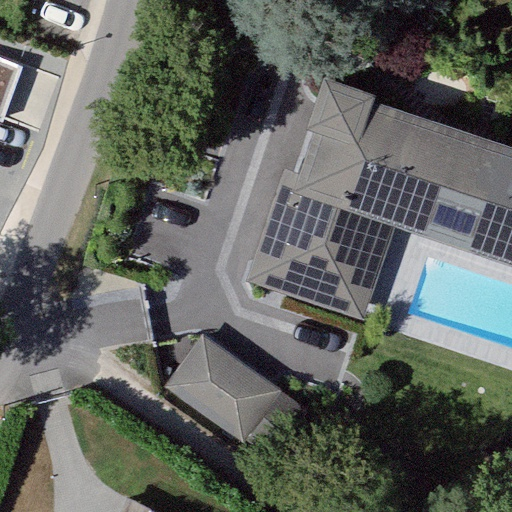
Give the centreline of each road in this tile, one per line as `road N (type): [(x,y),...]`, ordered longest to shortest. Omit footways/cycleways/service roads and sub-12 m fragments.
road 1 (tertiary): [(5,309),(122,0)]
road 2 (track): [(64,346),(295,511)]
